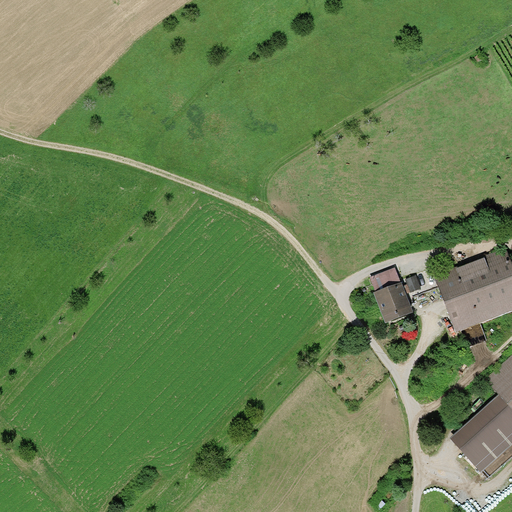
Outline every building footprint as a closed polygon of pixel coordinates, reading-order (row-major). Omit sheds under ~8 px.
[(511,266),(507,252),(439,277),(458,329),(511,309),(511,266)] [(370,280),(377,296),(401,285),(399,281),(394,270),(370,280)] [(416,278),(407,281),(412,293),(420,289),(416,278)] [(401,285),(377,296),(390,324),(413,314),(401,285)] [(511,359),(488,381),(500,395),(450,439),(480,473),(511,444),(511,359)]
